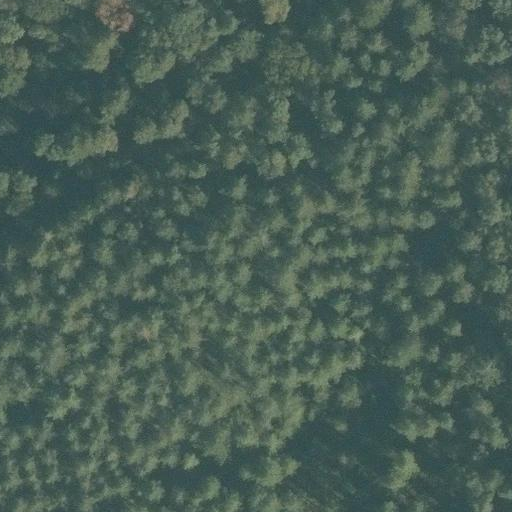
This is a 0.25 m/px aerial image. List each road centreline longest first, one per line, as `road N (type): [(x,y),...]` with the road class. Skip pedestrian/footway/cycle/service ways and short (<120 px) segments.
road 1 (track): [(414,0),(511,434)]
road 2 (track): [(308,0),(149,148),(0,233)]
